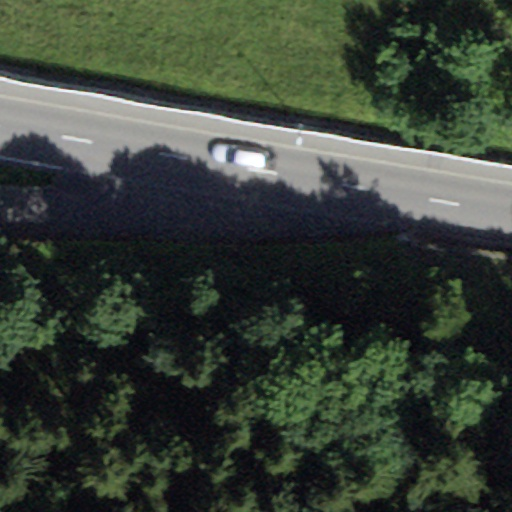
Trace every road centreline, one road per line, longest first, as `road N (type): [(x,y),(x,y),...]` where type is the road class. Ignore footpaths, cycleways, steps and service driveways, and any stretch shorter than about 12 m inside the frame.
road 1 (secondary): [(188,160),(511,213)]
road 2 (residential): [(0,214),(104,220),(182,195),(188,160)]
road 3 (secondary): [(0,128),(188,160)]
